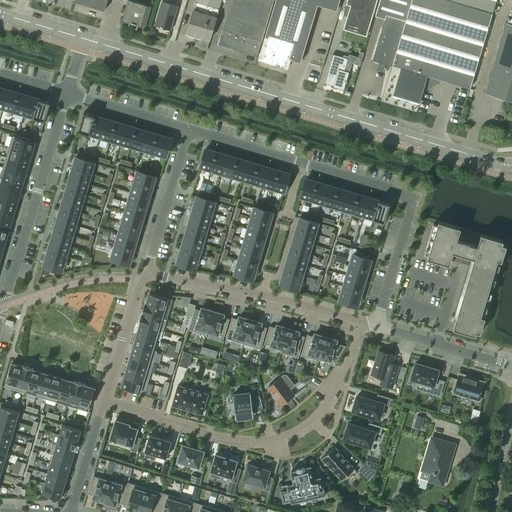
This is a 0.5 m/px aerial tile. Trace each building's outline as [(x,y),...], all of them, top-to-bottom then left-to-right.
[(105,9),(107,0),(73,0),(105,9)] [(144,27),(150,6),(130,0),(129,0),(123,20),(131,23),(130,27),(135,28),(136,24),(144,27)] [(195,0),(186,33),(195,36),(194,39),(199,48),(206,50),(210,38),(221,0),(195,0)] [(257,55),(273,0),(231,0),(218,44),(257,55)] [(337,9),(339,0),(275,0),(258,58),(288,67),(291,58),(301,61),(318,3),(337,9)] [(366,35),(376,0),(347,0),(347,3),(351,4),(343,28),(366,35)] [(392,66),(411,0),(380,0),(376,15),(385,18),(373,60),(392,66)] [(493,12),(452,0),(411,0),(393,64),(401,67),(392,97),(419,105),(424,89),(432,83),(433,84),(442,78),(470,87),(493,12)] [(452,0),(493,12),(496,0),(452,0)] [(170,29),(177,5),(162,1),(155,24),(170,29)] [(511,99),(511,23),(506,21),(484,91),(511,99)] [(347,79),(349,71),(344,70),(348,58),(333,54),(326,78),(335,81),(333,86),(344,89),(346,82),(347,80),(347,79)] [(0,86),(0,107),(3,108),(8,89),(0,86)] [(13,111),(19,93),(8,89),(3,108),(13,111)] [(24,114),(29,96),(19,93),(13,111),(24,114)] [(34,117),(39,99),(29,96),(24,114),(34,117)] [(39,99),(34,117),(45,120),(50,102),(39,99)] [(84,112),(78,133),(88,136),(93,122),(95,115),(84,112)] [(95,115),(93,122),(88,136),(99,139),(103,123),(105,118),(95,115)] [(99,139),(109,142),(114,125),(115,121),(105,118),(103,123),(99,139)] [(126,124),(115,121),(114,125),(109,142),(120,145),(125,126),(126,124)] [(131,146),(136,128),(126,124),(125,126),(120,145),(121,143),(131,146)] [(131,146),(141,149),(147,131),(136,128),(131,146)] [(147,131),(141,149),(152,152),(157,134),(147,131)] [(152,152),(162,155),(168,137),(157,134),(152,152)] [(9,146),(31,153),(34,142),(34,141),(33,142),(17,137),(17,136),(16,136),(12,135),(9,146)] [(28,163),(31,153),(9,146),(6,157),(28,163)] [(206,148),(199,169),(210,172),(216,151),(206,148)] [(221,175),(227,155),(216,151),(210,172),(221,175)] [(237,158),(227,155),(221,175),(231,178),(237,158)] [(25,173),(28,163),(6,157),(3,167),(25,173)] [(76,157),(72,168),(91,173),(94,162),(76,157)] [(241,182),(248,161),(237,158),(231,178),(241,182)] [(253,182),(258,164),(248,161),(241,182),(242,182),(243,179),(253,182)] [(263,185),(269,167),(258,164),(253,182),(263,185)] [(22,184),(25,173),(3,167),(3,168),(6,169),(3,178),(22,184)] [(273,189),(279,170),(269,167),(263,185),(273,189)] [(69,178),(88,184),(91,173),(72,168),(69,178)] [(279,170),(273,189),(284,192),(289,173),(279,170)] [(134,181),(152,187),(155,176),(137,171),(134,181)] [(22,184),(3,178),(0,189),(19,194),(22,184)] [(66,189),(85,194),(88,184),(69,178),(66,189)] [(301,196),(311,200),(317,181),(306,178),(301,196)] [(149,197),(152,187),(134,181),(131,192),(149,197)] [(327,184),(317,181),(311,200),(322,203),(327,184)] [(322,203),(332,206),(338,188),(327,184),(322,203)] [(348,191),(338,188),(332,206),(342,209),(341,211),(342,211),(348,191)] [(0,199),(16,205),(19,194),(0,189),(0,199)] [(63,199),(82,205),(85,194),(66,189),(63,199)] [(342,211),(352,215),(359,194),(348,191),(342,211)] [(127,202),(146,208),(149,197),(131,192),(127,202)] [(352,215),(363,218),(369,197),(359,194),(352,215)] [(212,212),(215,201),(196,196),(193,207),(212,212)] [(369,197),(363,218),(373,221),(380,200),(369,197)] [(0,199),(0,211),(13,215),(16,205),(0,199)] [(79,215),(82,205),(63,199),(60,209),(79,215)] [(373,221),(384,224),(390,203),(380,200),(373,221)] [(124,213),(143,218),(146,208),(127,202),(124,213)] [(212,212),(193,207),(190,217),(209,223),(212,212)] [(269,223),(273,212),(254,207),(251,217),(269,223)] [(57,220),(75,225),(79,215),(60,209),(57,220)] [(13,215),(0,211),(0,223),(8,226),(9,226),(13,215)] [(121,223),(140,229),(143,218),(124,213),(121,223)] [(209,223),(190,217),(187,228),(206,233),(209,223)] [(248,228),(266,233),(269,223),(251,217),(248,228)] [(296,228),(315,234),(318,223),(300,217),(296,228)] [(54,230),(72,236),(75,225),(57,220),(54,230)] [(453,328),(475,334),(476,331),(480,332),(481,331),(480,330),(480,331),(476,330),(481,316),(484,317),(485,318),(485,316),(484,316),(481,315),(485,301),(488,303),(489,303),(489,302),(485,301),(489,287),(493,288),(493,289),(494,288),(493,287),(493,288),(489,287),(493,273),(497,274),(498,273),(497,273),(493,272),(498,258),(501,259),(501,260),(502,260),(502,259),(501,259),(498,258),(502,244),(505,245),(505,246),(506,246),(506,244),(502,243),(503,240),(439,220),(437,224),(433,223),(424,253),(429,254),(428,257),(450,264),(451,260),(460,262),(462,254),(474,257),(456,318),(453,328)] [(118,234),(137,239),(140,229),(121,223),(118,234)] [(0,239),(5,241),(8,230),(7,230),(0,227),(0,239)] [(202,244),(206,233),(187,228),(184,238),(202,244)] [(248,228),(245,238),(263,244),(266,233),(248,228)] [(293,239),(312,244),(315,234),(296,228),(293,239)] [(51,241),(69,246),(72,236),(54,230),(51,241)] [(115,244),(134,250),(137,239),(118,234),(115,244)] [(184,238),(181,248),(199,254),(202,244),(184,238)] [(260,254),(263,244),(245,238),(242,249),(260,254)] [(293,239),(290,249),(309,254),(312,244),(293,239)] [(69,246),(51,241),(48,251),(66,257),(69,246)] [(112,255),(130,260),(134,250),(115,244),(112,255)] [(199,254),(181,248),(178,259),(196,265),(199,254)] [(239,259),(257,265),(260,254),(242,249),(239,259)] [(287,259),(306,265),(309,254),(290,249),(287,259)] [(48,251),(44,262),(63,267),(66,257),(48,251)] [(353,254),(349,265),(368,270),(371,260),(353,254)] [(84,255),(83,261),(90,263),(92,257),(84,255)] [(235,270),(254,275),(257,265),(239,259),(235,270)] [(284,270),(302,275),(306,265),(287,259),(284,270)] [(365,281),(368,270),(349,265),(346,275),(365,281)] [(299,286),(302,275),(284,270),(281,280),(299,286)] [(343,286),(362,291),(365,281),(346,275),(343,286)] [(358,302),(362,291),(343,286),(340,297),(358,302)] [(145,303),(164,309),(168,298),(152,293),(149,292),(148,295),(146,303),(145,302),(145,303)] [(142,313),(166,320),(161,318),(164,309),(145,303),(142,313)] [(192,317),(194,308),(195,305),(189,303),(185,315),(192,317)] [(194,308),(192,317),(188,329),(206,334),(213,310),(202,307),(201,310),(194,308)] [(213,310),(206,334),(206,335),(207,331),(224,336),(229,319),(223,317),(224,314),(213,310)] [(166,320),(142,313),(138,323),(163,331),(166,320)] [(243,343),(250,319),(239,316),(238,319),(232,317),(226,338),(243,343)] [(250,319),(243,343),(261,348),(267,327),(261,325),(262,322),(250,319)] [(163,331),(138,323),(138,324),(139,324),(137,334),(155,340),(158,330),(163,331)] [(276,327),(270,326),(264,343),(281,348),(280,352),(281,352),(288,328),(277,324),(276,327)] [(299,331),(288,328),(281,352),(298,357),(304,336),(298,334),(299,331)] [(318,360),(326,336),(314,333),(313,336),(307,334),(301,355),(318,360)] [(133,344),(157,351),(152,350),(155,340),(137,334),(133,344)] [(326,336),(318,360),(319,360),(320,357),(336,362),(345,345),(336,343),(337,340),(326,336)] [(133,344),(130,355),(154,362),(157,351),(133,344)] [(378,350),(371,374),(381,377),(380,383),(393,387),(399,365),(393,363),(395,355),(378,350)] [(184,351),(180,365),(187,367),(191,354),(184,351)] [(130,355),(127,365),(151,372),(154,362),(130,355)] [(416,362),(411,378),(431,384),(429,392),(440,395),(444,381),(436,379),(439,369),(416,362)] [(4,386),(15,389),(22,365),(22,366),(11,363),(4,386)] [(15,389),(26,392),(33,368),(22,365),(15,389)] [(127,365),(124,375),(147,382),(151,372),(127,365)] [(26,392),(36,395),(43,372),(33,369),(33,368),(26,392)] [(36,395),(46,399),(53,375),(43,372),(36,395)] [(284,374),(267,387),(281,405),(294,395),(289,389),(294,385),(286,375),(284,374)] [(453,392),(464,396),(479,400),(484,382),(458,374),(453,392)] [(46,399),(57,402),(64,378),(53,375),(46,399)] [(124,375),(121,386),(144,393),(147,382),(124,375)] [(74,381),(64,378),(57,402),(58,397),(68,400),(74,380),(74,381)] [(85,383),(74,380),(68,400),(78,403),(77,408),(85,383)] [(77,408),(88,411),(95,388),(85,385),(85,384),(85,383),(77,408)] [(208,394),(178,385),(172,405),(202,414),(208,394)] [(263,410),(260,394),(251,395),(251,392),(233,394),(236,418),(254,416),(253,411),(263,410)] [(357,395),(353,410),(379,418),(383,403),(389,405),(391,398),(377,394),(375,400),(357,395)] [(0,406),(0,416),(16,422),(19,411),(0,405),(0,406)] [(0,416),(0,428),(13,432),(16,422),(0,416)] [(116,420),(110,438),(132,445),(131,450),(136,451),(140,438),(135,436),(137,428),(129,426),(129,424),(116,420)] [(344,438),(370,447),(374,432),(380,434),(382,427),(369,422),(367,429),(349,423),(344,438)] [(62,424),(59,434),(78,439),(81,429),(62,424)] [(0,439),(10,442),(13,432),(0,428),(0,439)] [(53,442),(53,443),(75,449),(78,439),(59,434),(56,443),(53,442)] [(155,454),(166,457),(171,440),(150,434),(145,451),(147,451),(145,456),(154,458),(155,454)] [(432,437),(423,468),(420,477),(442,484),(448,467),(446,466),(453,444),(432,437)] [(0,450),(7,453),(10,442),(0,439),(0,450)] [(50,452),(72,459),(75,449),(53,443),(50,452)] [(182,444),(178,460),(199,467),(204,450),(182,444)] [(341,480),(354,468),(334,446),(321,458),(341,480)] [(51,463),(69,469),(72,459),(50,452),(50,453),(53,454),(51,463)] [(215,454),(210,470),(212,471),(211,475),(219,478),(220,474),(231,477),(230,480),(236,482),(240,469),(235,467),(237,460),(215,454)] [(66,479),(69,469),(51,463),(48,473),(66,479)] [(170,464),(164,463),(161,472),(167,474),(170,464)] [(269,491),(273,477),(267,476),(269,470),(262,468),(262,467),(255,466),(248,464),(247,465),(246,465),(243,472),(245,472),(243,479),(245,480),(245,482),(253,485),(254,482),(264,485),(263,489),(269,491)] [(364,464),(357,471),(368,480),(374,473),(364,464)] [(291,471),(294,484),(288,485),(287,485),(287,486),(289,491),(282,493),(281,493),(281,494),(283,502),(283,503),(284,503),(284,502),(291,501),(291,502),(292,503),(293,503),(292,503),(323,495),(324,495),(324,494),(320,478),(320,477),(319,477),(313,479),(310,467),(310,466),(309,466),(304,467),(304,466),(296,468),(297,469),(292,470),(291,470),(291,471)] [(63,488),(66,479),(48,473),(45,483),(63,488)] [(104,501),(110,481),(93,475),(88,493),(94,495),(93,498),(104,501)] [(192,475),(190,481),(200,484),(201,478),(192,475)] [(110,481),(104,501),(115,505),(116,502),(122,503),(128,482),(127,486),(110,481)] [(128,482),(122,503),(128,505),(127,508),(138,511),(145,487),(128,482)] [(63,488),(45,483),(42,493),(60,499),(63,488)] [(151,511),(156,511),(162,492),(145,487),(138,511),(140,511),(150,511),(151,511)] [(162,492),(156,511),(174,511),(179,497),(162,492)] [(193,511),(196,502),(179,497),(174,511),(193,511)] [(196,502),(193,511),(211,511),(213,508),(196,502)]
